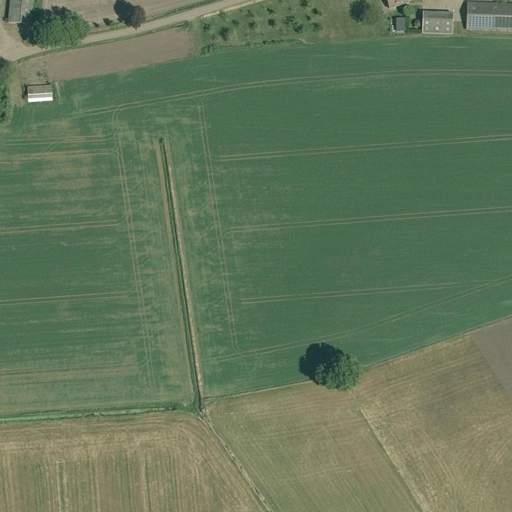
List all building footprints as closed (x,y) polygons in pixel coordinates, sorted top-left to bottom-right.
[(34,0),(10,0),(8,23),(31,26),(34,0)] [(384,0),(385,2),(387,2),(389,10),(409,4),(407,0),(384,0)] [(511,31),(511,4),(468,3),(467,30),(511,31)] [(453,14),(423,13),(422,34),(452,35),(453,14)] [(53,99),(52,86),(27,88),(28,100),(53,99)]
